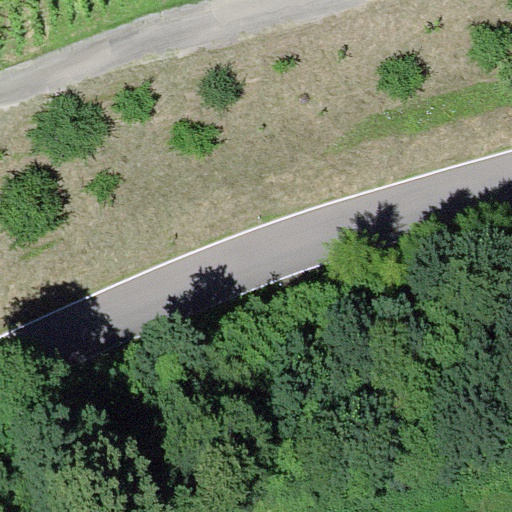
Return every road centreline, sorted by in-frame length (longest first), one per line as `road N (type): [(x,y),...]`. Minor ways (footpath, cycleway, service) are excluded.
road 1 (tertiary): [(0,385),(210,281),(511,182)]
road 2 (unclassified): [(323,0),(215,25),(0,104)]
